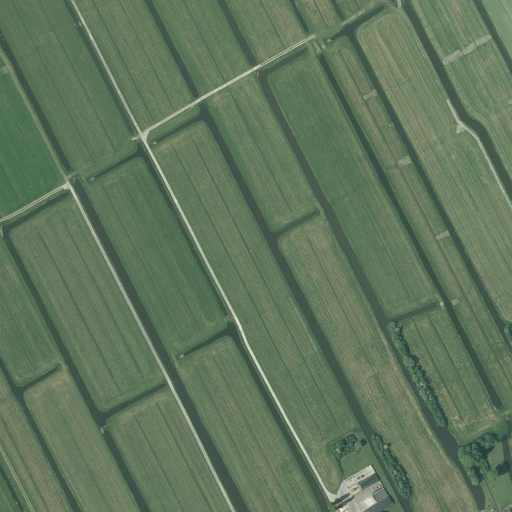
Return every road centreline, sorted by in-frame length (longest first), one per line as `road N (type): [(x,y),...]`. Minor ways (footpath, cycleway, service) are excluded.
road 1 (track): [(354,511),(345,496),(326,492),(71,0)]
road 2 (track): [(233,511),(68,183)]
road 3 (track): [(511,210),(404,17),(379,0),(337,26)]
road 4 (track): [(140,134),(314,35)]
road 5 (track): [(68,183),(0,50)]
